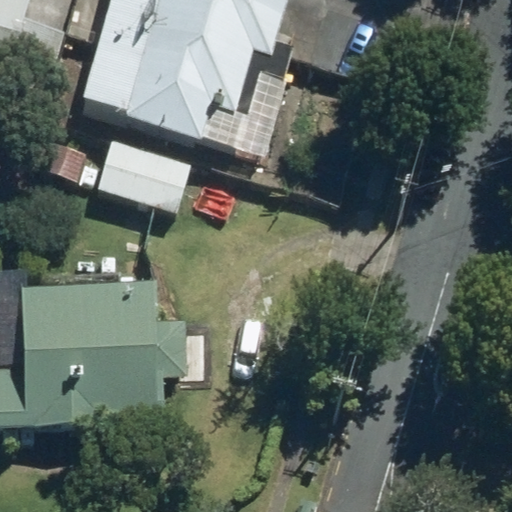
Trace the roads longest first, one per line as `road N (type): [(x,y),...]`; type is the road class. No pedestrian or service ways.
road 1 (residential): [(410,401),(511,76)]
road 2 (residential): [(359,511),(410,401)]
